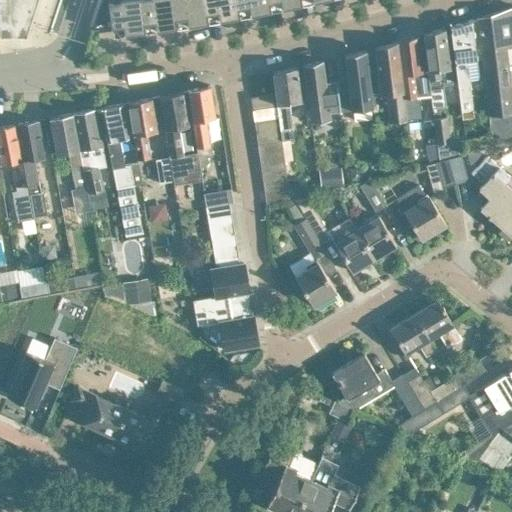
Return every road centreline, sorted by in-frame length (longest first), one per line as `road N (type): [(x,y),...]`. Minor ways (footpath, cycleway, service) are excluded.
road 1 (residential): [(278,362),(229,56)]
road 2 (residential): [(511,321),(440,273),(412,279),(278,362)]
road 3 (residential): [(229,56),(453,0)]
road 4 (residential): [(278,362),(205,424),(167,508)]
road 5 (residential): [(167,508),(51,461)]
